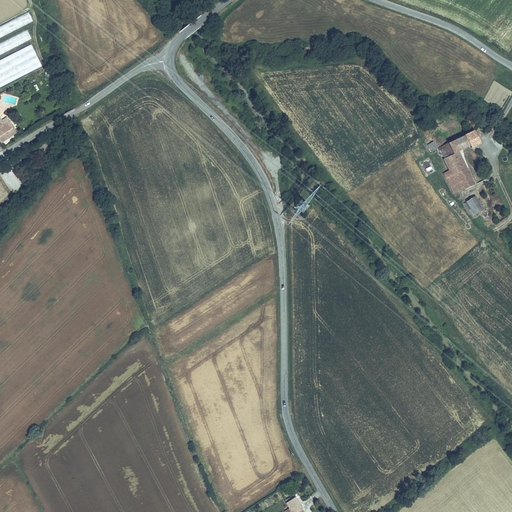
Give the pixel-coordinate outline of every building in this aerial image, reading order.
[(0,57),(33,43),(26,27),(34,24),(29,14),(0,26),(0,57)] [(0,86),(42,68),(32,46),(0,60),(0,86)] [(0,125),(1,127),(0,127),(0,142),(1,143),(17,132),(10,121),(5,125),(2,121),(0,122),(0,125)] [(449,171),(443,173),(444,174),(454,195),(459,193),(458,191),(453,182),(468,172),(457,152),(469,146),(471,148),(480,144),(474,131),(444,145),(446,148),(442,150),(446,158),(443,159),(449,171)] [(417,157),(422,154),(410,134),(405,137),(417,157)] [(437,149),(433,142),(428,145),(432,152),(437,149)] [(510,162),(511,158),(511,155),(503,149),(499,154),(500,155),(498,158),(500,159),(502,157),(510,162)] [(473,184),(468,172),(453,182),(458,191),(473,184)] [(483,209),(487,207),(479,194),(475,197),(483,209)] [(475,215),(483,209),(475,197),(467,202),(475,215)] [(301,508),(294,497),(293,497),(292,495),(284,500),(289,507),(291,511),(294,511),(301,508)]
